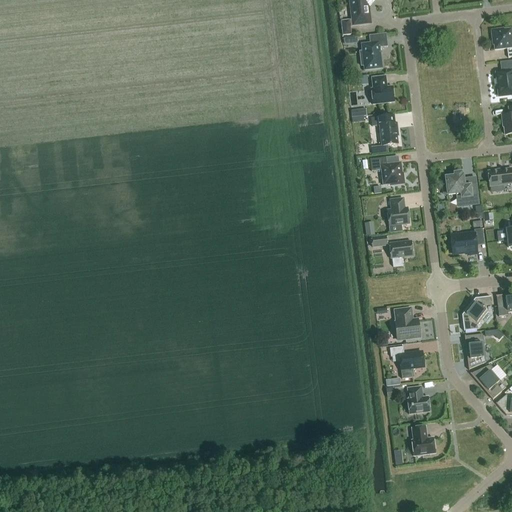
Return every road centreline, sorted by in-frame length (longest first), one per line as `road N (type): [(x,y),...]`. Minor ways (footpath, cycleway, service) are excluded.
road 1 (residential): [(420,156),(404,25),(474,11)]
road 2 (residential): [(511,448),(448,370),(436,289)]
road 3 (residential): [(488,148),(474,11)]
road 4 (residential): [(436,289),(420,156)]
